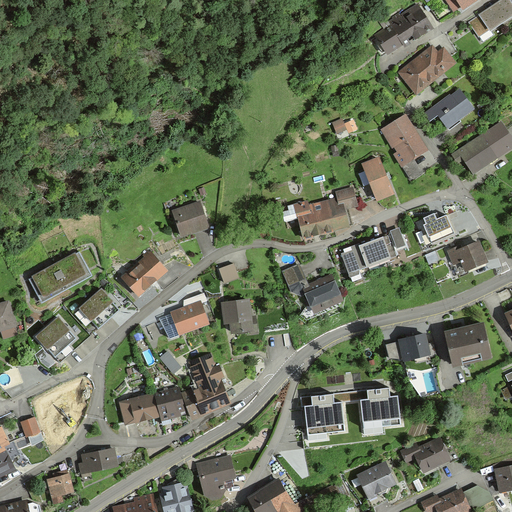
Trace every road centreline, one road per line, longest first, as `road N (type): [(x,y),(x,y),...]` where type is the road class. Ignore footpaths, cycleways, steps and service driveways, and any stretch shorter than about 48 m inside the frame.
road 1 (residential): [(461,191),(413,203),(325,244),(225,250),(99,359)]
road 2 (tertiary): [(297,359),(339,333),(432,310),(511,276)]
road 3 (tertiary): [(88,511),(230,426),(274,383)]
road 4 (residential): [(93,431),(118,441),(160,441),(259,383),(274,383)]
road 5 (residential): [(235,511),(282,419),(297,359)]
